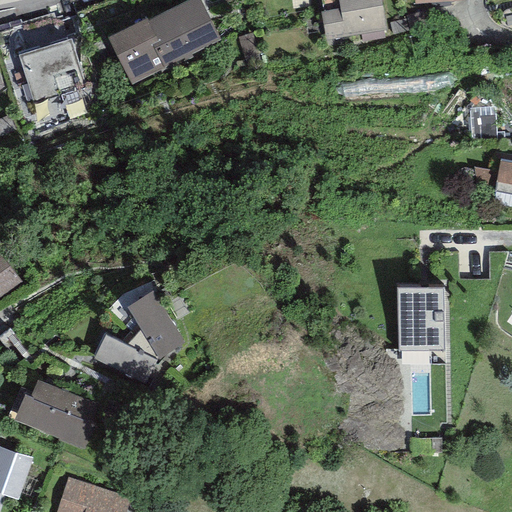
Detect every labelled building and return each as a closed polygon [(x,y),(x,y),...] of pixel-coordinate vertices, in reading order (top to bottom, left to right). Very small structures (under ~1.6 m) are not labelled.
[(200,0),(191,0),(110,41),(133,88),(222,43),(200,0)] [(341,0),(342,9),(323,12),(327,37),(384,28),(378,0),(341,0)] [(70,39),(18,55),(32,101),(84,85),(70,39)] [(511,192),(511,162),(501,161),(495,189),(511,192)] [(1,256),(0,256),(0,295),(19,282),(1,256)] [(450,279),(403,279),(403,346),(450,346),(450,279)] [(153,290),(126,307),(140,330),(159,360),(184,344),(153,290)] [(126,345),(104,335),(92,358),(145,385),(157,361),(159,360),(140,330),(126,345)] [(94,404),(37,380),(30,396),(25,395),(14,420),(83,450),(94,425),(86,422),(94,404)] [(32,460),(0,447),(0,494),(16,500),(32,460)] [(125,511),(131,497),(71,477),(59,511),(125,511)]
